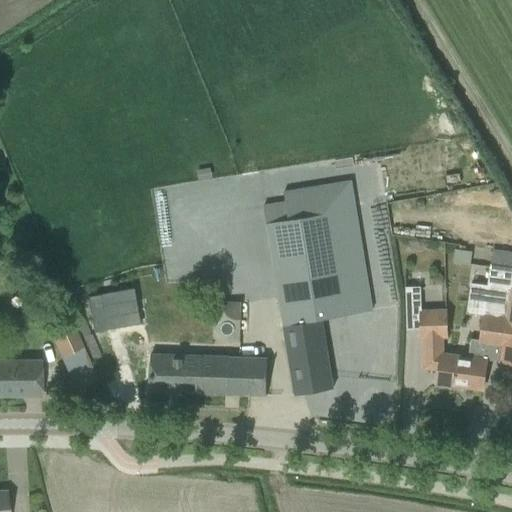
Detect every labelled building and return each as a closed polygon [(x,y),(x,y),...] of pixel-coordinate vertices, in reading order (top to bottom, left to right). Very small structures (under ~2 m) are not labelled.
[(368,291),(355,211),(350,181),(283,192),(285,201),(262,205),(266,226),(291,375),(294,395),(332,389),(320,319),(371,311),(368,291)] [(511,219),(471,217),(469,239),(501,241),(500,263),(511,264),(511,219)] [(17,253),(23,286),(46,282),(39,248),(17,253)] [(453,250),(451,262),(468,265),(470,252),(453,250)] [(511,271),(510,289),(487,286),(482,316),(479,340),(470,339),(467,357),(442,354),(442,342),(446,341),(446,315),(420,315),(420,330),(422,330),(423,368),(438,370),(436,384),(481,391),(488,343),(502,345),(499,362),(511,363),(511,271)] [(421,306),(420,288),(405,288),(405,307),(421,306)] [(71,322),(48,332),(59,357),(82,347),(71,322)] [(149,392),(265,395),(266,359),(150,356),(149,392)] [(0,360),(0,396),(40,397),(40,377),(40,361),(0,360)]
